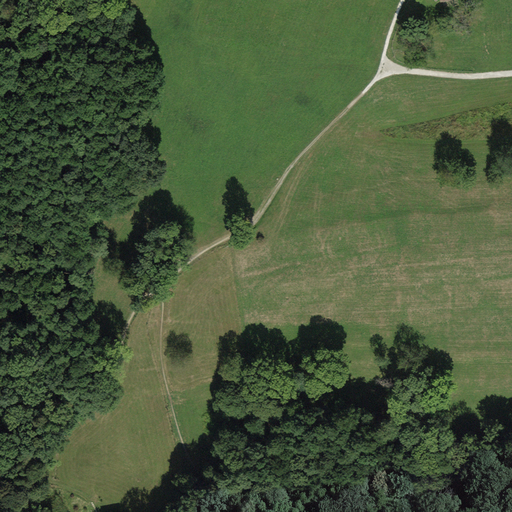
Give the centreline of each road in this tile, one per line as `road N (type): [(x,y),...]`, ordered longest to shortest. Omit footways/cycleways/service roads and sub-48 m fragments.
road 1 (track): [(382,69),(303,146),(240,236),(213,247),(161,292)]
road 2 (track): [(18,449),(55,436),(107,393),(130,319),(161,292)]
road 3 (track): [(511,75),(382,69)]
